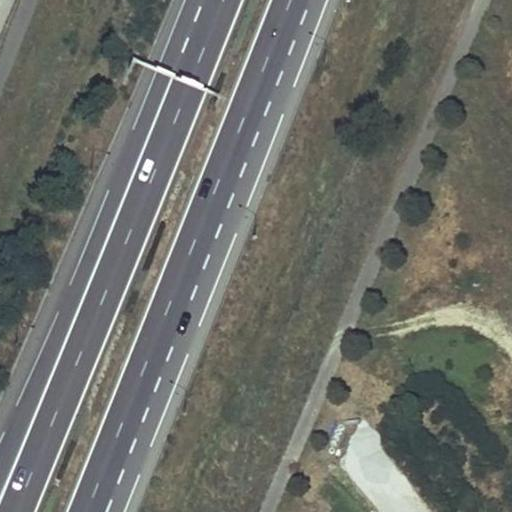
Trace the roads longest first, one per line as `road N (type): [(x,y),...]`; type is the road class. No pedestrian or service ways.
road 1 (trunk): [(98,511),(297,0)]
road 2 (trunk): [(197,60),(15,511)]
road 3 (trunk): [(197,60),(161,80),(0,453)]
